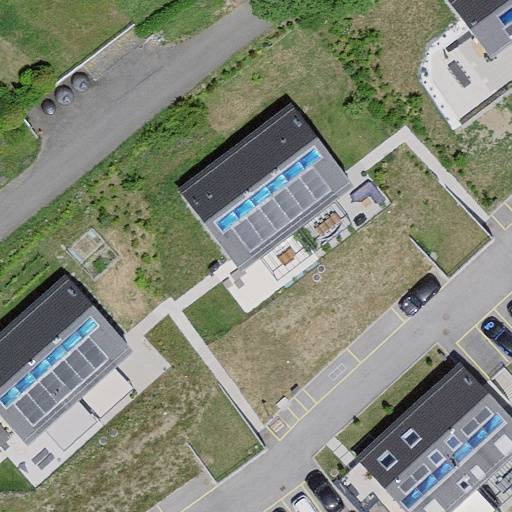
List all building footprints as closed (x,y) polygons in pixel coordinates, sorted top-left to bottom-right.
[(511,0),(454,0),(451,3),(491,58),(511,42),(511,0)] [(297,104),(238,148),(291,220),(350,176),(297,104)] [(238,148),(178,192),(231,263),(291,220),(238,148)] [(67,280),(15,328),(77,395),(129,348),(67,280)] [(15,328),(0,341),(0,415),(24,443),(77,395),(15,328)] [(511,415),(464,365),(412,415),(477,483),(511,450),(511,415)] [(412,415),(360,464),(404,511),(446,511),(477,483),(412,415)]
